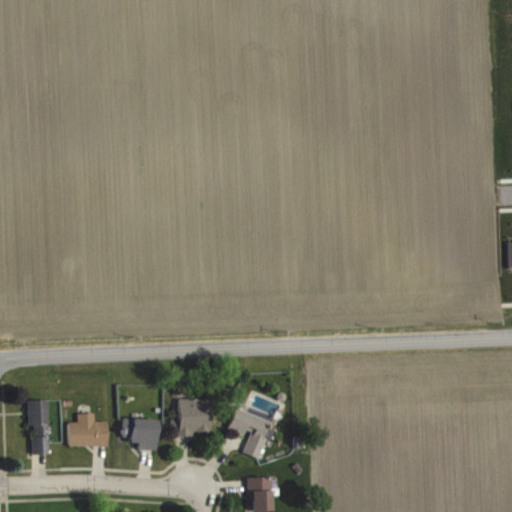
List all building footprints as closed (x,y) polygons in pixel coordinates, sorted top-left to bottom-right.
[(180,442),(194,442),(194,438),(211,438),(211,405),(179,405),(180,442)] [(34,461),(50,460),(48,406),(29,406),(30,432),(33,432),(34,461)] [(271,427),(237,414),(228,436),(249,443),(243,458),(261,465),(272,436),(268,435),(271,427)] [(70,429),(70,452),(110,452),(109,428),(96,428),(96,419),(79,420),(79,429),(70,429)] [(159,426),(126,424),(125,443),(132,444),(132,448),(139,449),(139,455),(157,456),(159,426)] [(273,511),(273,483),(248,483),(249,507),(253,507),(253,511),(273,511)]
